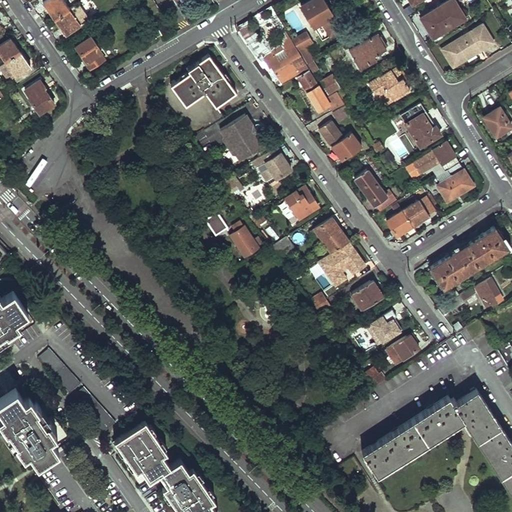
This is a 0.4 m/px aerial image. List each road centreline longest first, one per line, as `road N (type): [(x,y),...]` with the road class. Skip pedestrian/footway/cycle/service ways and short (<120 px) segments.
road 1 (secondary): [(313,511),(0,189)]
road 2 (secondary): [(0,221),(282,511)]
road 3 (residential): [(390,264),(213,21)]
road 4 (residential): [(14,0),(84,100),(213,21)]
road 5 (residential): [(140,511),(25,352),(0,369)]
road 6 (residential): [(351,435),(460,361),(482,362),(511,408)]
road 7 (residential): [(390,264),(507,191)]
